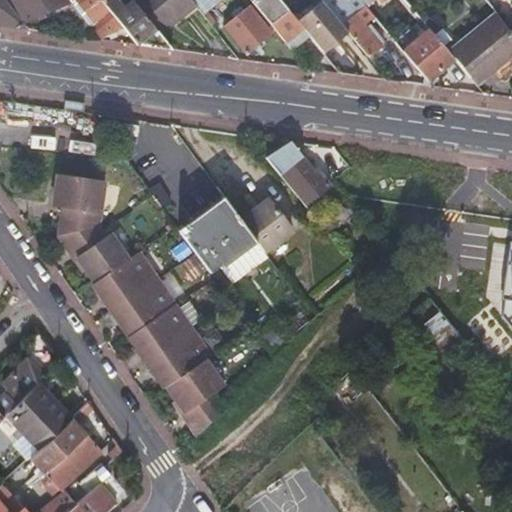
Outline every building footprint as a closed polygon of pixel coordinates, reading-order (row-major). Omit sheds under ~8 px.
[(1,0),(0,0),(0,26),(26,30),(18,21),(1,0)] [(10,0),(1,0),(18,21),(22,19),(10,0)] [(66,0),(10,0),(22,19),(24,21),(54,8),(55,8),(68,2),(66,0)] [(66,0),(68,2),(80,17),(86,13),(95,23),(107,13),(96,0),(66,0)] [(157,35),(131,2),(123,9),(115,0),(112,0),(110,3),(104,7),(108,12),(122,29),(135,46),(170,51),(157,35)] [(189,0),(132,0),(131,1),(131,2),(157,35),(194,6),(189,0)] [(189,0),(194,6),(195,6),(202,14),(219,0),(189,0)] [(249,0),(248,1),(259,14),(276,0),(249,0)] [(278,0),(276,0),(259,14),(287,49),(305,34),(299,27),(294,21),(278,0)] [(339,0),(324,0),(320,4),(344,34),(365,59),(378,49),(339,0)] [(54,8),(77,38),(93,34),(80,17),(68,2),(55,8),(54,8)] [(318,2),(294,21),(299,27),(305,34),(307,37),(320,53),(344,34),(320,4),(318,2)] [(222,26),(244,54),(270,35),(247,6),(222,26)] [(511,51),(511,39),(503,28),(488,8),(440,46),(453,63),(467,80),(487,63),(492,69),(511,51)] [(108,12),(107,13),(95,23),(86,13),(80,17),(93,34),(97,39),(122,29),(108,12)] [(511,21),(503,28),(511,39),(511,21)] [(401,53),(426,84),(453,63),(440,46),(428,32),(401,53)] [(308,168),(288,143),(266,160),(304,207),(313,200),(317,196),(328,188),(314,170),(311,166),(308,168)] [(56,235),(96,228),(104,182),(54,174),(50,207),(60,208),(56,235)] [(156,202),(162,210),(170,203),(160,186),(148,192),(156,202)] [(317,196),(313,200),(317,205),(321,201),(317,196)] [(194,253),(208,272),(217,265),(220,270),(255,244),(241,224),(224,201),(180,234),(194,253)] [(255,244),(263,253),(287,235),(266,206),(241,224),(255,244)] [(317,226),(325,235),(333,229),(325,220),(317,226)] [(104,238),(96,228),(56,235),(73,259),(76,257),(94,283),(128,260),(109,234),(104,238)] [(511,244),(504,234),(426,298),(464,344),(511,303),(511,244)] [(139,253),(128,260),(94,283),(104,297),(100,299),(109,312),(156,279),(139,253)] [(180,266),(194,279),(204,268),(191,255),(180,266)] [(120,320),(130,335),(174,305),(156,279),(109,312),(116,322),(120,320)] [(145,363),(192,331),(174,305),(130,335),(139,348),(136,350),(145,363)] [(511,322),(492,339),(511,364),(511,322)] [(156,372),(165,385),(205,359),(209,356),(192,331),(145,363),(152,374),(156,372)] [(0,387),(1,389),(0,390),(0,414),(10,404),(37,378),(43,372),(26,354),(0,379),(0,387)] [(179,413),(194,434),(198,435),(224,409),(211,391),(222,384),(205,359),(165,385),(183,410),(179,413)] [(10,404),(0,414),(0,415),(17,436),(55,399),(37,378),(10,404)] [(70,414),(55,399),(17,436),(18,437),(31,451),(70,414)] [(85,430),(70,414),(31,451),(29,454),(43,469),(85,430)] [(100,446),(85,430),(43,469),(37,475),(51,490),(58,483),(58,485),(100,446)] [(7,447),(20,462),(29,454),(31,451),(18,437),(7,447)] [(2,479),(0,481),(0,510),(3,508),(13,498),(14,497),(11,492),(9,489),(2,479)] [(72,504),(61,511),(103,511),(116,502),(101,481),(80,498),(76,501),(72,504)] [(66,487),(32,511),(61,511),(72,504),(76,501),(66,487)] [(3,508),(0,510),(0,511),(25,511),(14,497),(13,498),(3,508)]
